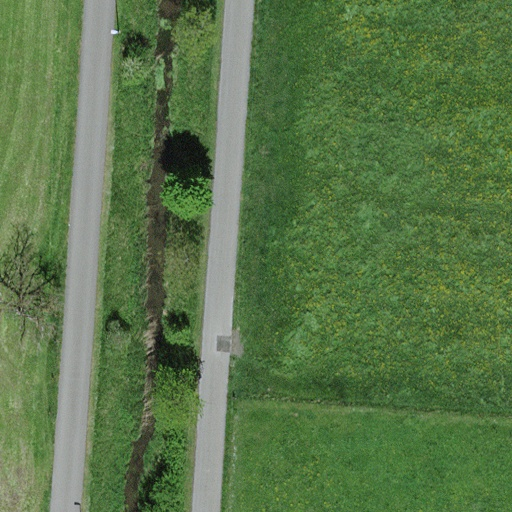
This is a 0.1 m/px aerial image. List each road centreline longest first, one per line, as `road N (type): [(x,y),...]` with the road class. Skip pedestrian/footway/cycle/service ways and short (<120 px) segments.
road 1 (unclassified): [(205,511),(243,0)]
road 2 (unclassified): [(72,511),(103,0)]
